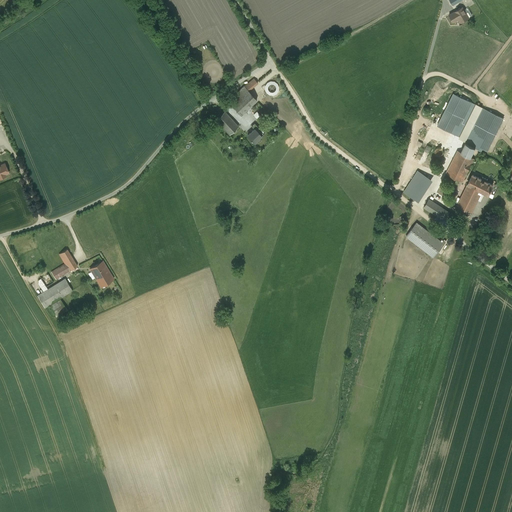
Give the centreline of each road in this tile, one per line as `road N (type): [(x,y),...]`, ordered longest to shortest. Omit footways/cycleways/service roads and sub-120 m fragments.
road 1 (residential): [(233,0),(271,59),(193,113),(118,191),(0,236)]
road 2 (track): [(271,59),(315,131),(457,239)]
road 3 (track): [(393,191),(427,77),(439,73),(503,110)]
